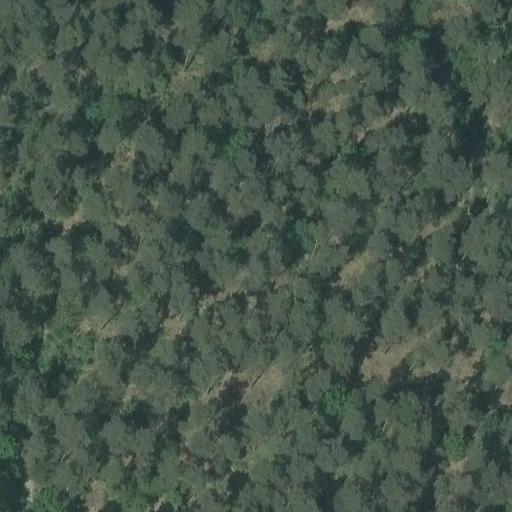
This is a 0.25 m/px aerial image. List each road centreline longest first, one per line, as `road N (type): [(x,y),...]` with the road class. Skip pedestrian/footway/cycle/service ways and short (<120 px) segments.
road 1 (track): [(511,271),(484,237),(473,181),(500,0)]
road 2 (track): [(0,321),(33,457),(36,511)]
